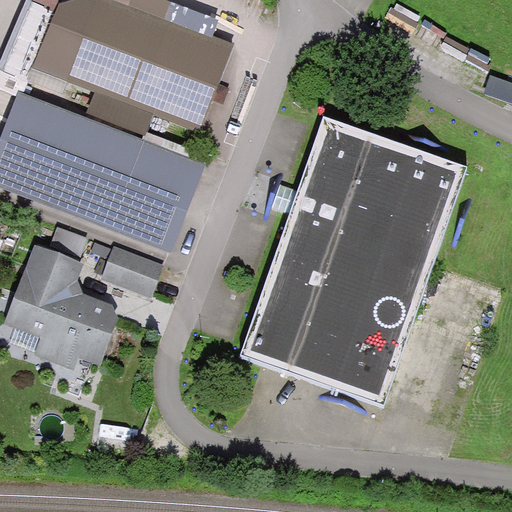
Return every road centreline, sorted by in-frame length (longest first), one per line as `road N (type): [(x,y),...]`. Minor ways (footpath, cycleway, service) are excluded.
road 1 (residential): [(511,478),(219,450),(181,427),(163,364),(301,0)]
road 2 (residential): [(324,0),(511,125)]
